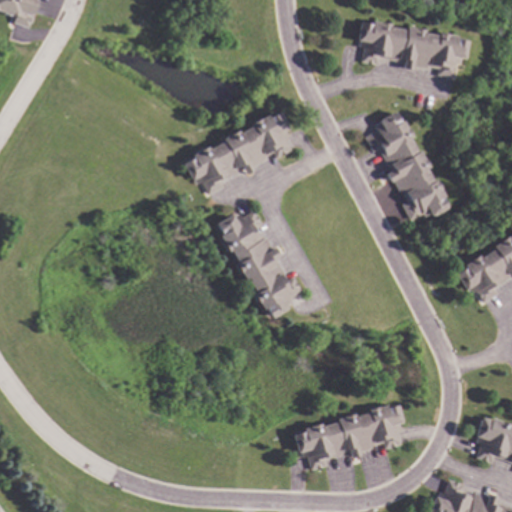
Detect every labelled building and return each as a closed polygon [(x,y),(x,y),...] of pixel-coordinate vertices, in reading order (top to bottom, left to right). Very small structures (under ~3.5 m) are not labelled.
[(34,0),(30,13),(26,27),(25,28),(12,24),(10,23),(12,17),(0,13),(0,0),(34,0)] [(387,25),(387,27),(402,30),(403,27),(421,30),(421,33),(434,35),(435,33),(453,36),(453,39),(465,41),(461,60),(457,59),(456,66),(451,65),(449,79),(448,78),(432,76),(433,70),(422,68),(422,69),(409,67),(408,71),(397,69),(398,63),(374,59),(373,65),(371,65),(357,62),(357,61),(359,48),(356,47),(357,41),(353,41),(356,22),(368,24),(368,21),(387,25)] [(274,113),(275,112),(283,127),(282,127),(283,128),(281,129),(284,135),(280,138),(287,150),(273,157),(272,158),(268,152),(258,158),(259,159),(257,160),(246,166),(248,169),(241,173),(239,174),(237,169),(227,174),(226,175),(215,180),(218,186),(216,187),(204,194),(197,182),(194,184),(190,178),(187,180),(186,178),(184,178),(177,165),(189,158),(187,155),(202,146),(204,149),(219,141),(217,138),(233,129),(234,132),(248,125),(247,123),(263,114),(264,117),(274,112),(274,113)] [(396,122),(399,121),(407,137),(406,138),(413,153),(416,151),(425,167),(422,169),(429,181),(432,180),(441,196),(438,198),(443,208),(427,216),(426,214),(420,217),(418,213),(405,220),(405,219),(398,205),(403,202),(398,192),(395,194),(389,181),(386,183),(385,182),(382,175),(381,174),(386,172),(375,149),(368,152),(361,137),(362,137),(372,132),(373,131),(371,127),(376,124),(375,121),(391,113),(396,122)] [(257,225),(251,229),(258,239),(259,238),(260,238),(260,240),(266,250),(269,248),(274,257),(269,260),(276,270),(277,272),(282,280),(287,277),(288,278),(296,291),(295,292),(284,298),(286,302),(281,306),(283,309),(281,310),(281,311),(269,319),(261,308),(258,310),(248,295),(252,293),(243,279),(240,281),(230,265),(233,263),(225,250),(224,251),(214,236),(216,234),(211,225),(212,224),(225,215),(226,216),(227,215),(228,217),(234,213),(236,218),(248,210),(257,225)] [(511,278),(510,275),(489,288),(493,294),(480,302),(479,303),(471,291),(467,294),(464,288),(461,290),(451,274),(460,268),(459,266),(474,256),(476,258),(490,249),(488,246),(504,237),(506,239),(511,235),(511,278)] [(398,423),(394,424),(395,430),(393,431),(396,443),(396,445),(380,449),(379,443),(367,446),(368,449),(354,452),(355,456),(346,459),(345,453),(321,459),(323,467),(306,471),(306,469),(303,457),(298,458),(297,452),(293,453),(288,435),(299,432),(298,429),(306,427),(306,426),(316,424),(317,427),(333,423),(332,420),(339,418),(339,417),(349,414),(350,418),(364,414),(363,410),(373,407),(373,408),(381,405),(382,408),(392,405),(398,423)] [(505,426),(504,429),(511,432),(511,473),(511,470),(511,465),(489,457),(487,465),(471,459),(472,457),(476,445),(471,444),(472,442),(473,443),(475,438),(471,436),(476,421),(476,420),(485,423),(486,420),(505,426)] [(460,485),(457,492),(469,496),(470,493),(482,498),(483,494),(492,497),(490,503),(511,510),(511,511),(425,511),(430,497),(433,498),(435,492),(440,494),(444,482),(444,480),(460,485)]
